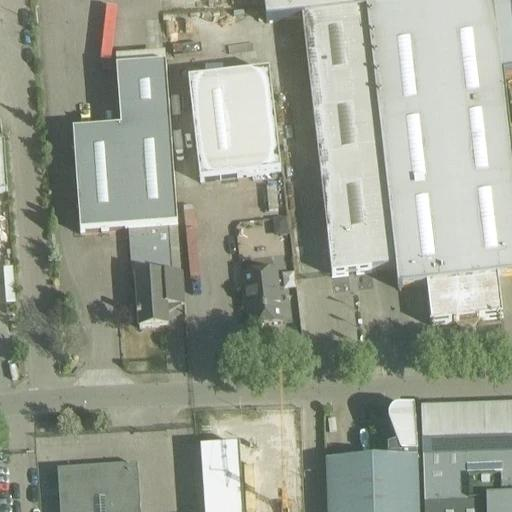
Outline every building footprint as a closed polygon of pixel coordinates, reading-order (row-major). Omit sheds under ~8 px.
[(49,0),(40,0),(43,24),(52,23),(49,0)] [(511,0),(263,0),(266,22),(302,18),(364,11),(395,271),(397,290),(497,279),(511,277),(511,153),(504,79),(511,77),(511,0)] [(395,271),(364,11),(302,18),(332,278),(395,271)] [(137,278),(173,276),(170,229),(178,228),(166,67),(116,70),(120,130),(72,134),(80,236),(128,232),(131,272),(137,271),(137,278)] [(280,174),(278,154),(269,74),(189,83),(200,183),(280,174)] [(286,220),(274,220),(274,232),(281,232),(281,237),(287,236),(286,220)] [(275,272),(240,276),(243,297),(246,296),(250,328),(282,324),(275,272)] [(181,275),(173,276),(137,278),(135,278),(138,314),(136,314),(137,318),(138,318),(139,330),(168,327),(166,307),(183,305),(181,275)] [(501,319),(497,279),(426,287),(431,326),(501,319)] [(511,511),(511,407),(421,411),(424,505),(468,503),(468,501),(486,500),(486,511),(511,511)] [(387,452),(388,461),(417,460),(414,410),(400,411),(394,413),(390,417),(388,422),(389,427),(397,449),(387,452)] [(245,511),(242,454),(204,457),(208,511),(245,511)] [(419,511),(417,460),(388,461),(325,463),(327,511),(419,511)] [(140,511),(138,487),(137,467),(57,472),(59,511),(140,511)]
